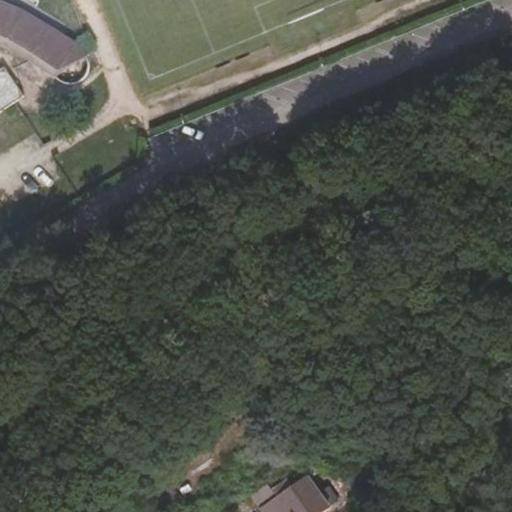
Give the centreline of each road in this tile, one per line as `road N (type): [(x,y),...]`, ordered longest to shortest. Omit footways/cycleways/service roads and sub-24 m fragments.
road 1 (unclassified): [(511,21),(216,140),(0,258)]
road 2 (track): [(511,274),(347,362),(173,495)]
